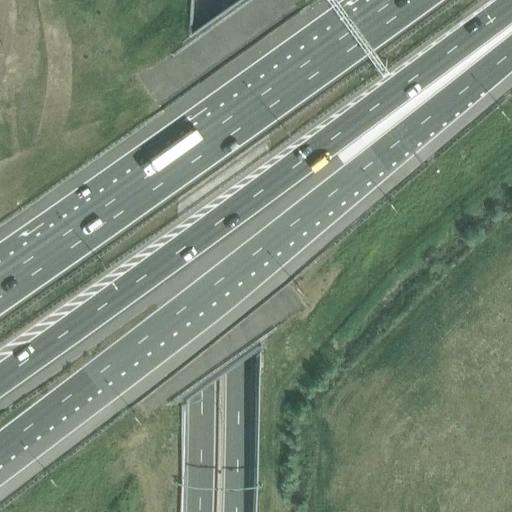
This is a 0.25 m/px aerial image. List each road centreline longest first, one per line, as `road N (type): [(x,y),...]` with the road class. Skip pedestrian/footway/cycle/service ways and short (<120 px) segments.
road 1 (motorway): [(0,446),(511,47)]
road 2 (motorway): [(0,378),(511,6)]
road 3 (primary): [(235,511),(246,0)]
road 4 (primary): [(207,0),(197,511)]
road 5 (motorway): [(396,0),(0,279)]
